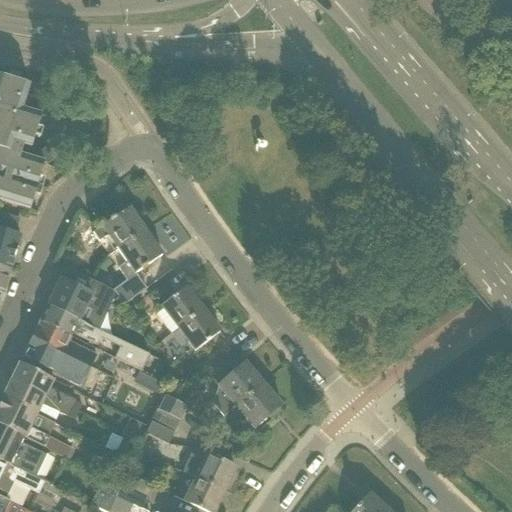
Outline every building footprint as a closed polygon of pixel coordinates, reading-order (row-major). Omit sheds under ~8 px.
[(30,149),(32,142),(40,116),(22,111),(29,87),(0,77),(0,202),(29,211),(43,164),(46,165),(46,166),(51,162),(42,151),(41,152),(30,149)] [(90,247),(98,242),(104,250),(112,245),(117,251),(144,231),(129,209),(92,234),(85,240),(90,247)] [(0,269),(10,272),(21,238),(11,235),(0,231),(0,269)] [(135,275),(162,257),(144,231),(117,251),(125,264),(117,269),(125,282),(111,291),(113,293),(115,297),(122,306),(145,291),(135,275)] [(0,294),(3,295),(10,272),(0,269),(0,294)] [(113,293),(90,282),(84,294),(60,282),(47,308),(78,323),(84,310),(104,319),(115,297),(113,293)] [(193,299),(185,289),(160,308),(177,330),(205,309),(195,297),(193,299)] [(96,347),(98,343),(100,344),(110,349),(106,357),(132,371),(141,354),(78,324),(78,323),(47,308),(40,323),(70,338),(71,336),(96,347)] [(194,353),(220,333),(212,323),(214,321),(205,309),(177,330),(194,353)] [(67,344),(70,338),(40,323),(31,340),(90,370),(95,358),(67,344)] [(81,389),(84,382),(90,370),(31,340),(21,360),(81,389)] [(261,384),(245,364),(217,388),(234,408),(261,384)] [(78,416),(82,405),(50,390),(54,382),(19,365),(10,382),(78,416)] [(69,420),(70,420),(75,422),(78,416),(10,382),(1,401),(36,418),(37,416),(39,414),(56,421),(58,415),(69,420)] [(162,398),(167,387),(158,383),(153,394),(162,398)] [(234,408),(254,430),(280,406),(261,384),(234,408)] [(163,399),(157,411),(180,422),(186,410),(163,399)] [(0,427),(23,439),(62,458),(67,447),(43,436),(47,428),(48,429),(50,423),(37,416),(36,418),(1,401),(0,403),(0,427)] [(152,423),(175,434),(180,422),(157,411),(152,423)] [(122,435),(137,442),(145,427),(129,420),(122,435)] [(175,434),(152,423),(146,435),(169,446),(175,434)] [(23,439),(0,427),(0,462),(39,481),(36,479),(46,457),(21,444),(23,439)] [(136,448),(123,441),(116,453),(129,460),(136,448)] [(224,494),(235,470),(193,450),(182,474),(195,480),(194,481),(224,494)] [(0,489),(8,493),(13,483),(33,493),(37,495),(44,483),(39,481),(0,462),(0,489)] [(121,472),(113,467),(108,477),(117,481),(121,472)] [(121,488),(146,500),(152,487),(127,475),(121,488)] [(184,503),(202,511),(215,511),(224,494),(194,481),(184,503)] [(146,500),(121,488),(116,499),(132,506),(141,510),(146,500)] [(102,511),(109,511),(115,501),(96,492),(90,506),(102,511)] [(352,511),(387,511),(388,511),(387,511),(389,509),(381,502),(379,504),(369,494),(352,511)] [(0,511),(5,511),(10,503),(0,497),(0,511)] [(129,511),(132,506),(116,499),(115,501),(109,511),(129,511)] [(5,511),(27,511),(19,507),(10,503),(5,511)]
